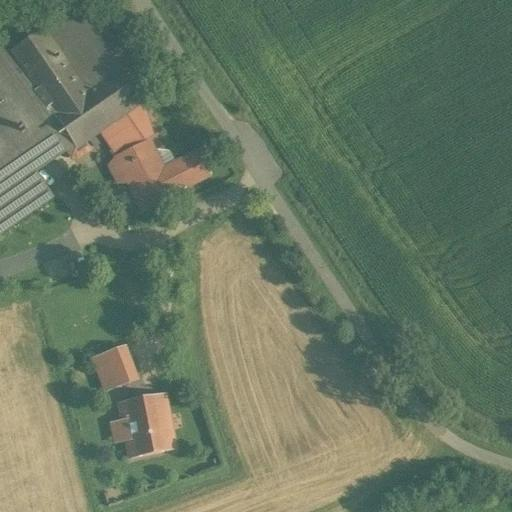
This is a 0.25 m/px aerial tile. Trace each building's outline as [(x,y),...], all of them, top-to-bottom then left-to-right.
[(103,0),(89,0),(79,7),(91,24),(111,11),(103,0)] [(74,4),(39,28),(42,32),(62,60),(95,37),(74,4)] [(95,37),(62,60),(42,32),(13,52),(11,53),(54,116),(53,117),(57,123),(75,150),(89,141),(100,133),(126,115),(142,104),(119,71),(95,37)] [(0,33),(0,162),(15,152),(15,151),(18,149),(57,123),(53,117),(54,116),(11,53),(13,52),(0,33)] [(145,144),(126,115),(100,133),(105,141),(117,158),(115,159),(116,160),(109,168),(118,184),(128,184),(142,213),(175,197),(174,194),(210,176),(199,154),(163,172),(148,142),(145,144)] [(100,133),(89,141),(94,148),(105,141),(100,133)] [(15,152),(0,162),(0,233),(51,199),(18,149),(15,151),(15,152)] [(117,350),(93,359),(105,393),(129,384),(117,350)] [(162,396),(119,405),(131,460),(174,451),(162,396)]
